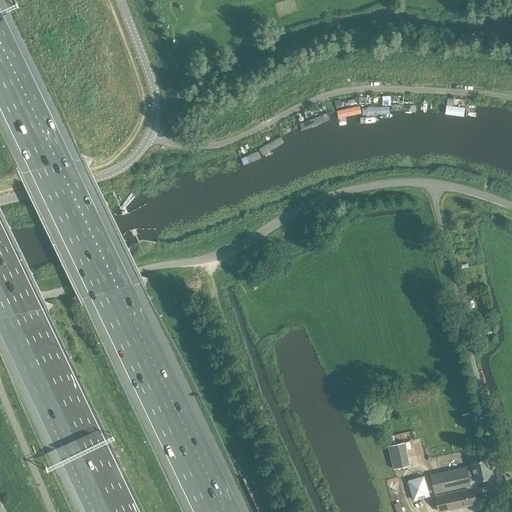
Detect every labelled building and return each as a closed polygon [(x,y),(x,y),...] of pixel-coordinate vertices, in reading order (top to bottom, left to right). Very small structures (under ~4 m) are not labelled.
[(360,105),(337,111),(339,119),(363,113),(360,105)] [(424,106),(396,105),(396,112),(423,113),(424,106)] [(390,106),(363,108),(363,115),(390,113),(390,106)] [(390,447),(395,470),(410,467),(405,444),(390,447)] [(473,469),(467,470),(470,481),(476,480),(476,482),(493,478),(489,459),(472,462),(473,469)] [(471,486),(470,481),(467,470),(466,467),(431,475),(436,494),(456,489),(457,492),(436,497),(439,511),(441,511),(477,503),(473,488),(471,489),(470,486),(471,486)] [(409,482),(414,501),(429,497),(424,478),(409,482)]
